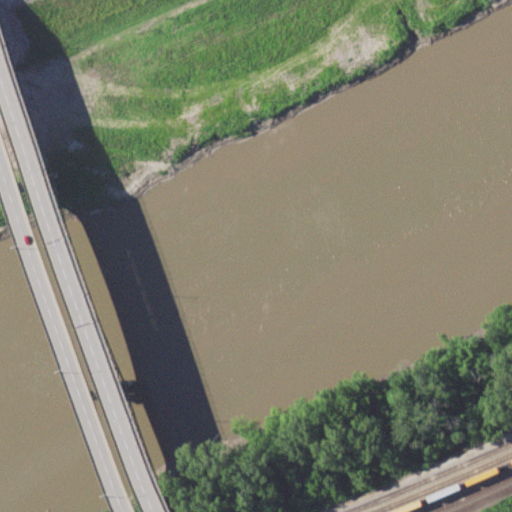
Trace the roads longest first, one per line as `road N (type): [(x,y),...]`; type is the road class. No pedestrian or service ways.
road 1 (primary): [(164,511),(0,39)]
road 2 (primary): [(0,123),(136,511)]
